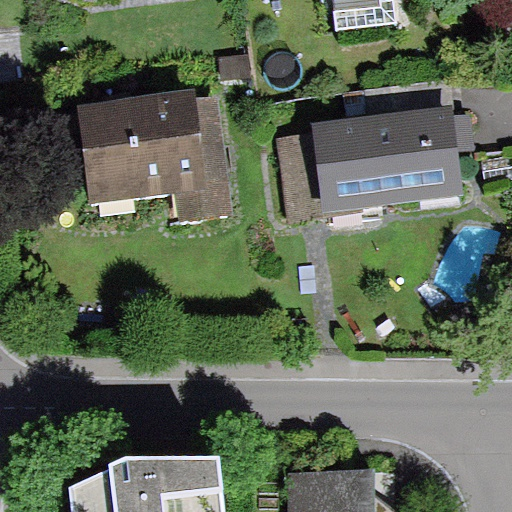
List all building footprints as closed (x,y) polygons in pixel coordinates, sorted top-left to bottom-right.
[(327,0),(329,12),(426,0),(327,0)] [(66,120),(80,210),(204,192),(190,101),(66,120)] [(309,133),(328,229),(459,204),(440,107),(309,133)] [(382,470),(281,477),(282,511),(384,511),(382,510),(382,470)] [(127,473),(71,506),(71,511),(224,511),(220,479),(127,473)]
